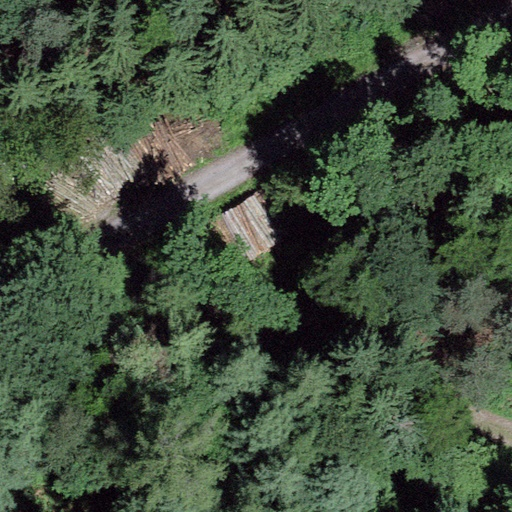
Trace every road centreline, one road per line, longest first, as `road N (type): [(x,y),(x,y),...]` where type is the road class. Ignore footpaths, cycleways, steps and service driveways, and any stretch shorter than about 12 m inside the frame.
road 1 (track): [(0,286),(511,9)]
road 2 (track): [(79,243),(511,419)]
